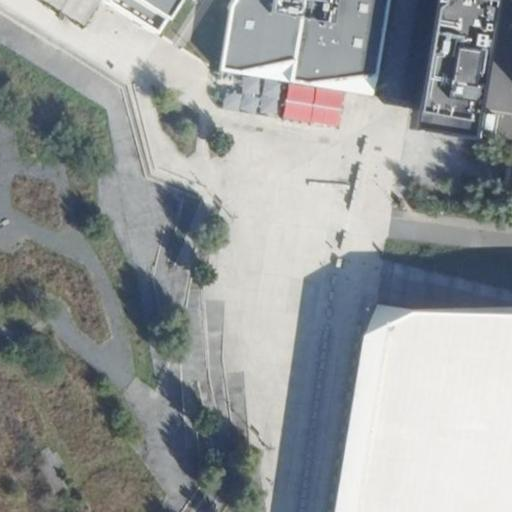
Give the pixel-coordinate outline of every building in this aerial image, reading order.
[(178,0),(100,0),(156,35),(178,0)] [(229,0),(226,5),(216,71),(369,96),(384,0),(229,0)] [(489,0),(455,0),(454,5),(426,0),(408,115),(405,129),(439,135),(444,107),(471,112),(489,0)] [(471,112),(444,107),(439,135),(467,139),(471,112)] [(511,511),(511,306),(404,310),(376,305),(356,336),(326,511),(511,511)]
